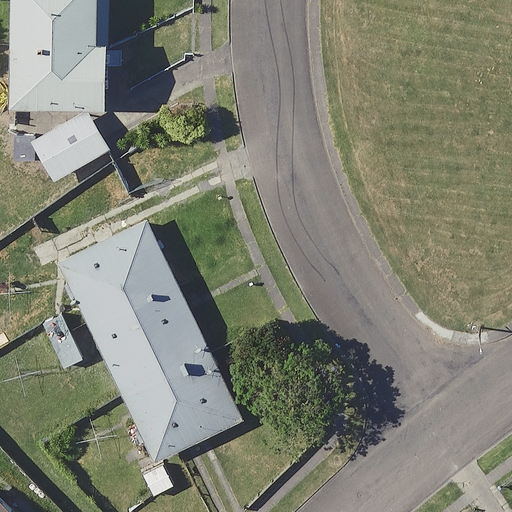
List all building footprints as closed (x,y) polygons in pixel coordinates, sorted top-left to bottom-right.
[(101,0),(0,0),(0,93),(102,93),(101,0)] [(101,147),(81,101),(3,134),(11,155),(31,147),(41,172),(101,147)] [(232,411),(138,212),(50,254),(144,453),(232,411)] [(51,303),(27,314),(52,367),(76,355),(51,303)] [(158,454),(122,473),(136,498),(172,479),(158,454)] [(0,511),(27,511),(0,485),(0,511)]
